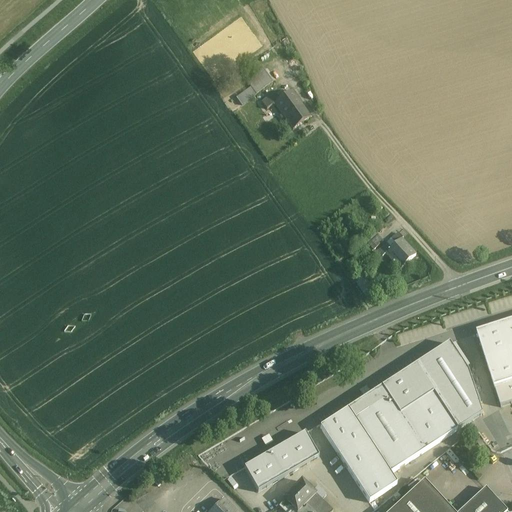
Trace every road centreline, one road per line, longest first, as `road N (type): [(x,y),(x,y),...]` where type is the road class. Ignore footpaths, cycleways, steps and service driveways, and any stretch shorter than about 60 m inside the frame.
road 1 (primary): [(71,511),(231,390),(360,326),(511,267)]
road 2 (primary): [(96,0),(0,88)]
